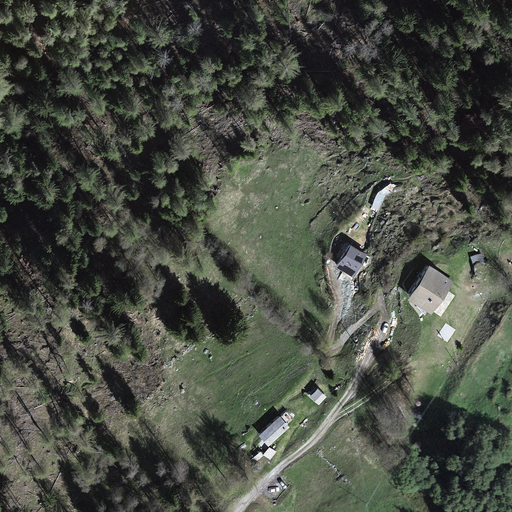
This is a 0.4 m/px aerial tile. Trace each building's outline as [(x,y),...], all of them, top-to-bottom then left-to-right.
[(336,267),(358,279),(370,256),(347,245),(336,267)] [(474,270),(485,268),(482,249),(471,251),(474,270)] [(424,266),(401,298),(428,314),(449,282),(424,266)] [(317,381),(307,390),(317,401),(327,392),(317,381)] [(255,434),(269,446),(289,428),(278,417),(255,434)]
